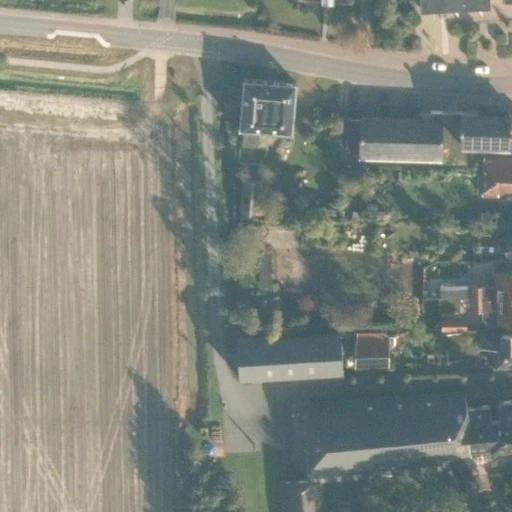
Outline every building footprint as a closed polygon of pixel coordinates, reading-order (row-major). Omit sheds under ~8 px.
[(490,0),(421,0),(422,8),(491,5),(490,0)] [(240,126),(243,126),(242,142),(258,143),(259,127),(293,130),(297,81),(244,76),(240,126)] [(475,100),(475,108),(462,108),(462,110),(432,109),(431,119),(348,116),(346,151),(441,155),(441,159),(466,161),(467,142),(511,142),(511,109),(511,102),(475,100)] [(511,156),(485,156),(484,193),(498,194),(498,190),(511,190),(511,156)] [(266,212),(268,194),(269,189),(275,190),(276,180),(245,175),(241,208),(266,212)] [(364,180),(364,185),(368,189),(373,189),(376,185),(376,181),(373,177),(368,177),(364,180)] [(263,223),(247,222),(246,245),(252,245),(253,236),(263,236),(263,223)] [(480,236),(480,248),(499,248),(499,236),(480,236)] [(511,269),(496,270),(497,296),(511,295),(511,269)] [(484,295),(484,283),(471,284),(471,296),(484,295)] [(482,296),(482,308),(482,315),(489,322),(497,322),(511,321),(511,295),(497,296),(482,296)] [(471,296),(471,309),(482,308),(482,296),(471,296)] [(442,329),(466,329),(466,317),(441,317),(442,329)] [(240,376),(344,370),(342,330),(237,336),(238,350),(229,350),(230,361),(239,361),(240,376)] [(390,338),(383,339),(383,330),(357,331),(357,339),(354,339),(355,365),(390,364),(390,338)] [(511,330),(482,331),(482,345),(494,345),(494,364),(511,362),(511,330)] [(284,511),(323,511),(321,478),(467,466),(466,454),(469,453),(469,447),(491,446),(491,447),(511,445),(511,397),(500,399),(501,418),(491,419),(490,404),(467,406),(466,390),(305,404),(311,478),(282,481),(284,511)]
